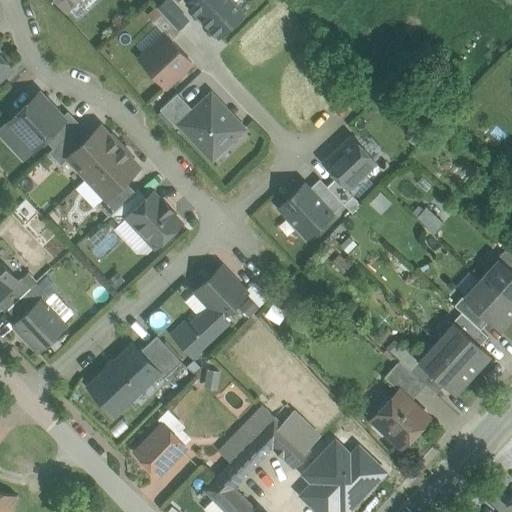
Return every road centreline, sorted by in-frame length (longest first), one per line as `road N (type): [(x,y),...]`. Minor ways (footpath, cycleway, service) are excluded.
road 1 (residential): [(9,0),(38,69),(113,108),(222,223),(33,399)]
road 2 (residential): [(135,511),(33,399)]
road 3 (secondary): [(511,409),(421,511)]
